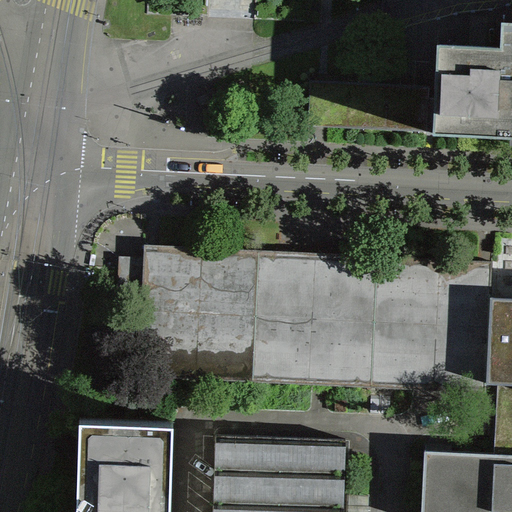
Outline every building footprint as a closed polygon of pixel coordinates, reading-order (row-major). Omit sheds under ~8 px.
[(511,22),(501,22),(500,46),(437,44),(434,97),(433,130),(433,132),(494,135),(496,136),(510,136),(510,143),(511,143),(511,22)] [(311,80),(310,91),(310,93),(309,122),(308,124),(310,124),(327,125),(427,130),(427,129),(433,130),(434,97),(428,97),(428,96),(429,85),(375,83),(376,75),(362,74),(361,82),(311,80)] [(478,384),(482,298),(482,297),(484,262),(136,246),(130,377),(477,394),(478,385),(478,384)] [(135,258),(117,258),(115,300),(133,301),(135,258)] [(511,297),(482,298),(478,384),(498,382),(511,382),(511,297)] [(511,511),(511,382),(498,382),(498,383),(495,432),(495,452),(425,449),(421,511),(511,511)] [(75,511),(170,511),(173,419),(79,416),(75,511)] [(213,511),(343,511),(346,438),(216,434),(213,511)]
